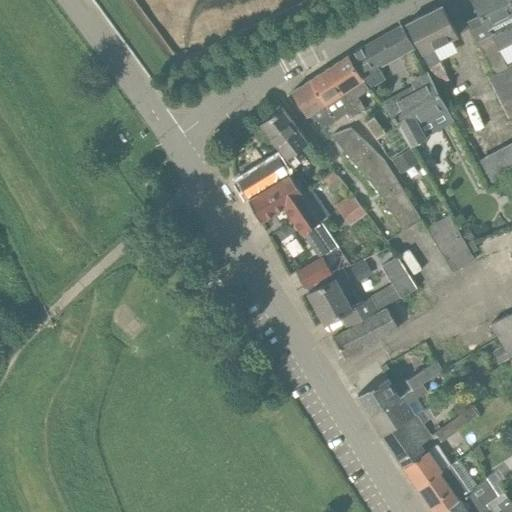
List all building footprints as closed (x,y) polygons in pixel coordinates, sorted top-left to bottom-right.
[(493,74),(511,63),(511,52),(509,45),(499,50),(492,36),(511,25),(511,0),(472,0),(479,14),(467,20),(493,74)] [(442,5),(406,23),(422,53),(428,66),(429,66),(438,84),(449,79),(440,61),(439,61),(433,48),(458,36),(442,5)] [(358,71),(359,72),(370,88),(386,79),(379,68),(415,48),(402,25),(349,55),(358,71)] [(329,68),(358,113),(365,108),(357,97),(370,89),(359,72),(358,71),(348,55),(329,68)] [(349,118),(358,113),(329,68),(310,80),(336,120),(346,113),(349,118)] [(426,137),(421,127),(449,111),(427,71),(410,81),(412,85),(382,102),(397,125),(410,146),(426,137)] [(323,129),(336,120),(310,80),(291,92),(307,116),(308,116),(318,121),(323,129)] [(308,142),(282,107),(260,123),(286,158),(308,142)] [(390,159),(410,146),(397,125),(385,132),(374,117),(364,123),(390,159)] [(383,157),(351,127),(331,135),(385,201),(403,190),(383,157)] [(511,139),(481,156),(494,180),(511,169),(511,139)] [(278,156),(237,181),(247,197),(288,172),(278,156)] [(333,192),(343,183),(334,170),(323,178),(333,192)] [(290,174),(249,200),(260,221),(285,206),(302,233),(331,216),(310,188),(302,193),(290,174)] [(411,204),(403,190),(385,201),(393,215),(411,204)] [(350,226),(367,213),(351,192),(335,205),(350,226)] [(393,215),(403,231),(421,219),(411,204),(393,215)] [(452,272),(475,259),(449,214),(426,228),(452,272)] [(296,271),(305,287),(331,272),(322,256),(296,271)] [(401,297),(417,288),(398,256),(382,266),(401,297)] [(336,278),(309,293),(325,323),(341,314),(348,327),(379,309),(371,296),(352,307),(336,278)] [(394,329),(383,310),(333,337),(344,357),(394,329)] [(511,311),(490,323),(498,337),(503,345),(509,358),(511,356),(511,311)] [(358,395),(370,415),(418,386),(443,371),(437,361),(394,386),(389,377),(358,395)] [(386,364),(380,367),(383,372),(389,369),(386,364)] [(408,404),(422,394),(418,386),(370,415),(382,434),(415,414),(408,404)] [(454,418),(461,427),(480,413),(474,404),(454,418)] [(418,457),(424,452),(420,445),(424,442),(414,429),(422,424),(415,414),(382,434),(405,466),(418,457)] [(441,511),(459,500),(470,493),(443,453),(431,461),(424,452),(418,457),(405,466),(436,511),(441,511)] [(470,493),(459,500),(441,511),(486,511),(490,510),(485,505),(499,495),(487,478),(470,493)] [(502,511),(511,511),(511,505),(507,497),(498,505),(502,511)]
